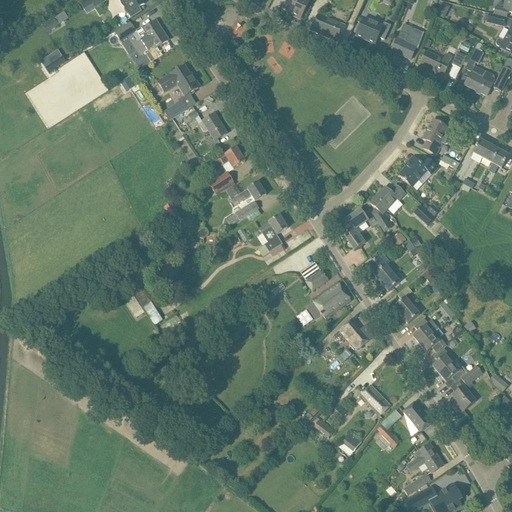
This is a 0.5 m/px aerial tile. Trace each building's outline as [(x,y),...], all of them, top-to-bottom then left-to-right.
[(116,0),(127,16),(128,15),(131,19),(142,12),(139,7),(144,4),(141,0),(116,0)] [(308,2),(303,0),(287,0),(283,10),(301,19),(306,9),(305,8),(308,2)] [(442,3),(435,15),(444,20),(450,7),(442,3)] [(489,14),(508,19),(506,19),(509,11),(495,7),(493,15),(489,14)] [(508,19),(489,14),(487,23),(506,28),(508,19)] [(345,27),(317,15),(314,22),(310,31),(338,43),(342,34),(345,27)] [(54,19),(42,27),(47,34),(59,26),(54,19)] [(363,19),(356,37),(375,45),(378,38),(385,40),(391,26),(384,23),(382,27),(363,19)] [(168,41),(156,22),(144,29),(143,28),(137,32),(149,50),(155,47),(156,49),(168,41)] [(130,23),(115,33),(119,40),(134,30),(130,23)] [(406,27),(403,26),(401,32),(397,40),(397,39),(391,52),(410,61),(414,52),(416,48),(418,49),(422,36),(405,28),(406,27)] [(511,28),(510,28),(503,41),(500,39),(497,40),(495,44),(496,46),(511,55),(511,28)] [(131,57),(134,61),(145,54),(142,49),(131,57)] [(443,61),(426,53),(424,56),(420,65),(431,70),(428,74),(436,78),(438,74),(443,76),(448,67),(449,64),(453,58),(446,54),(443,61)] [(466,57),(457,53),(451,65),(460,70),(466,57)] [(145,55),(134,62),(139,70),(150,63),(145,55)] [(62,56),(45,67),(49,74),(56,70),(55,68),(66,61),(62,56)] [(477,61),(471,58),(465,70),(471,73),(464,86),(487,97),(495,81),(494,77),(474,67),(477,61)] [(199,89),(184,67),(158,84),(164,95),(179,85),(187,97),(199,89)] [(493,89),(501,93),(511,72),(504,68),(493,89)] [(148,86),(144,78),(140,81),(144,88),(148,86)] [(165,113),(170,121),(186,111),(181,103),(165,113)] [(196,112),(183,120),(190,131),(199,126),(198,125),(199,125),(195,119),(199,117),(196,112)] [(199,125),(198,125),(199,126),(204,134),(208,131),(215,142),(227,134),(215,115),(202,122),(203,123),(199,125)] [(453,131),(433,121),(423,140),(427,142),(423,149),(436,156),(442,144),(445,146),(448,145),(453,134),(453,131)] [(473,153),(482,159),(489,146),(480,141),(473,153)] [(492,164),(499,151),(489,146),(482,159),(492,164)] [(245,163),(236,149),(218,160),(223,167),(230,163),(234,170),(245,163)] [(499,151),(492,164),(495,165),(492,171),(499,174),(509,156),(499,151)] [(456,170),(459,165),(443,157),(441,161),(456,170)] [(413,158),(407,163),(409,165),(399,176),(412,188),(413,188),(417,191),(422,185),(418,182),(427,172),(432,176),(437,170),(425,158),(419,164),(413,158)] [(452,179),(467,187),(472,178),(457,170),(459,165),(456,170),(452,179)] [(225,192),(235,185),(234,186),(233,183),(227,174),(209,185),(216,197),(225,192)] [(241,195),(235,185),(225,192),(233,205),(236,202),(238,205),(251,196),(255,203),(266,196),(258,184),(241,195)] [(405,195),(395,186),(389,192),(385,188),(370,204),(377,211),(373,215),(386,233),(393,229),(383,215),(397,200),(399,201),(405,195)] [(259,210),(254,203),(235,215),(226,221),(230,227),(239,222),(259,210)] [(171,204),(164,208),(173,222),(180,217),(171,204)] [(439,211),(432,205),(427,210),(434,217),(439,211)] [(434,219),(420,206),(413,214),(426,227),(434,219)] [(364,214),(360,210),(344,221),(347,225),(343,228),(345,231),(342,234),(354,251),(365,244),(356,231),(368,223),(372,229),(378,225),(375,221),(368,211),(364,214)] [(197,223),(191,214),(180,221),(183,225),(184,224),(188,229),(197,223)] [(279,217),(259,230),(268,243),(277,237),(276,236),(287,229),(287,228),(288,227),(285,222),(283,223),(279,217)] [(405,239),(399,234),(392,241),(397,246),(405,239)] [(282,246),(277,237),(268,243),(263,246),(264,247),(258,250),(262,258),(282,246)] [(416,237),(410,241),(412,244),(415,249),(421,245),(416,237)] [(412,244),(406,249),(409,254),(416,250),(412,244)] [(378,258),(374,261),(367,268),(374,276),(385,267),(389,263),(382,255),(378,258)] [(381,284),(392,275),(385,267),(374,276),(381,284)] [(320,271),(304,282),(311,293),(328,282),(320,271)] [(433,279),(428,272),(421,277),(424,281),(426,279),(428,282),(433,279)] [(399,283),(392,275),(381,284),(388,293),(399,283)] [(351,302),(338,283),(312,301),(313,303),(306,308),(315,321),(323,316),(325,320),(351,302)] [(440,292),(437,286),(432,290),(435,295),(440,292)] [(124,300),(137,320),(144,315),(130,295),(124,300)] [(393,308),(400,317),(412,307),(405,299),(393,308)] [(412,307),(400,317),(408,325),(419,316),(412,307)] [(448,308),(444,311),(447,316),(452,312),(448,308)] [(177,316),(160,326),(163,331),(180,322),(177,316)] [(361,330),(352,320),(339,331),(357,352),(375,337),(366,326),(361,330)] [(427,324),(424,320),(422,321),(414,328),(418,332),(413,337),(419,345),(432,335),(438,330),(430,321),(427,324)] [(463,328),(466,332),(472,328),(469,324),(463,328)] [(432,335),(419,345),(426,354),(432,349),(436,354),(446,345),(439,337),(436,339),(432,335)] [(458,345),(454,340),(449,344),(453,349),(458,345)] [(227,342),(218,345),(220,351),(229,348),(227,342)] [(438,362),(432,367),(439,375),(450,366),(452,365),(448,360),(451,357),(444,349),(441,351),(434,358),(438,362)] [(479,360),(476,354),(471,357),(474,363),(479,360)] [(450,366),(439,375),(446,383),(451,379),(455,384),(463,377),(465,375),(459,367),(456,370),(452,365),(450,366)] [(460,390),(452,396),(459,405),(457,406),(463,413),(476,402),(470,394),(465,389),(483,374),(476,366),(465,375),(463,377),(455,384),(460,390)] [(508,386),(495,375),(491,380),(493,386),(502,393),(508,386)] [(390,407),(370,386),(359,397),(379,418),(390,407)] [(346,413),(337,405),(331,411),(340,420),(346,413)] [(430,424),(414,405),(404,413),(421,432),(430,424)] [(309,413),(312,417),(320,411),(316,407),(309,413)] [(334,431),(320,420),(315,427),(329,438),(334,431)] [(387,432),(381,426),(379,428),(377,431),(381,435),(374,441),(384,451),(389,446),(393,450),(400,443),(388,430),(387,432)] [(342,444),(353,453),(361,443),(350,434),(342,444)] [(417,460),(406,467),(410,474),(425,464),(432,474),(434,472),(443,467),(429,446),(421,451),(418,453),(414,456),(417,460)] [(426,475),(424,473),(420,476),(421,478),(403,491),(407,497),(431,482),(426,475)] [(455,510),(463,506),(448,478),(404,503),(408,511),(414,511),(428,504),(432,511),(451,511),(453,511),(454,511),(455,511),(455,510)] [(391,487),(386,491),(392,498),(397,494),(391,487)]
